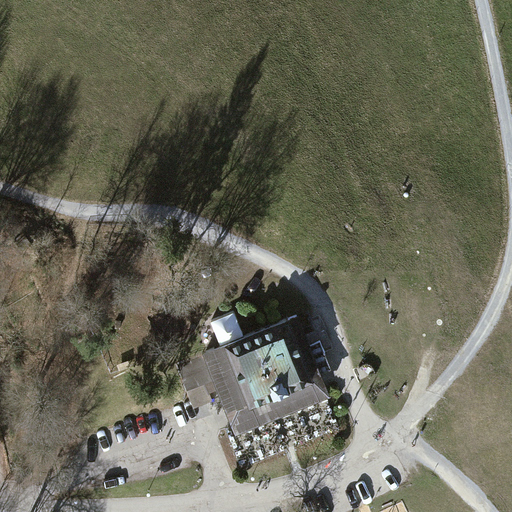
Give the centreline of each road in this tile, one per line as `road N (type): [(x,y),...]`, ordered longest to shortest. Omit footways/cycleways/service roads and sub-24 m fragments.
road 1 (track): [(0,187),(79,212),(192,224),(290,273),(324,304),(366,420),(399,436)]
road 2 (unclassified): [(0,498),(61,509),(228,503),(309,484),(399,436)]
road 3 (track): [(511,252),(473,350),(399,436)]
road 4 (track): [(483,0),(511,154)]
